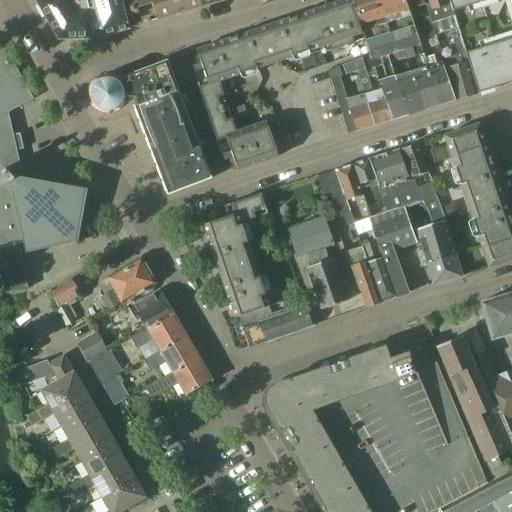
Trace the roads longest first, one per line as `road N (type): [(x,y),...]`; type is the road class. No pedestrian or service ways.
road 1 (residential): [(510,97),(223,187),(146,220)]
road 2 (residential): [(228,370),(511,280)]
road 3 (residential): [(56,74),(304,0)]
road 4 (residential): [(160,501),(39,302)]
road 5 (residential): [(146,220),(56,74)]
road 6 (residential): [(228,370),(146,220)]
road 7 (residential): [(235,400),(182,430),(232,511)]
road 8 (residential): [(298,511),(235,400)]
